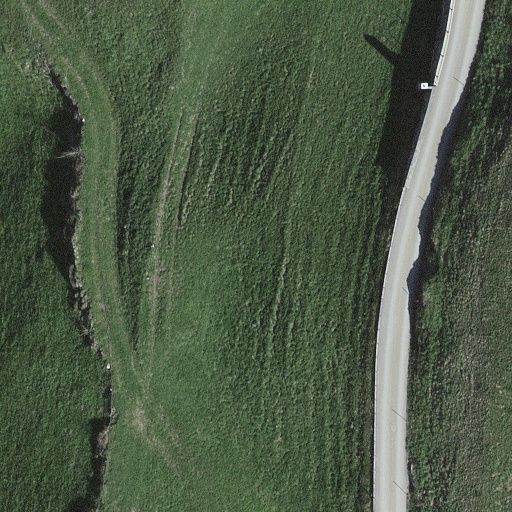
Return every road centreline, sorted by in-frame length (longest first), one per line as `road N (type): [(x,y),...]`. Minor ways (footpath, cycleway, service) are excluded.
road 1 (trunk): [(63,0),(282,511)]
road 2 (track): [(470,0),(396,295),(389,511)]
